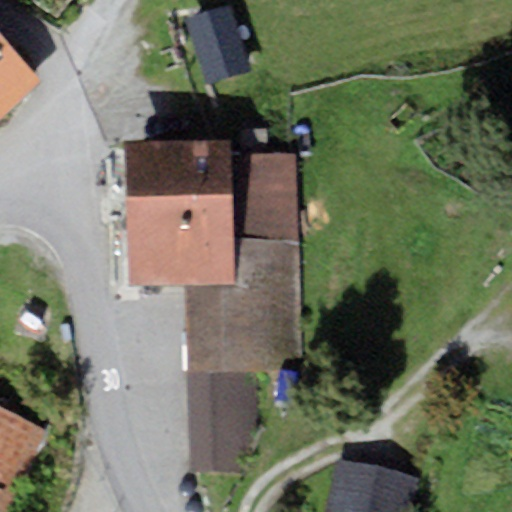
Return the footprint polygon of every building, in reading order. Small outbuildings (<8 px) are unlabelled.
[(230,20),(189,33),(208,95),(249,83),(230,20)] [(0,111),(34,79),(0,44),(0,111)] [(232,159),(125,162),(129,303),(186,302),(237,300),(235,248),(232,164),(232,159)] [(300,162),(232,164),(235,248),(300,243),(300,162)] [(237,300),(186,302),(192,476),(238,474),(259,423),(257,380),(308,375),(300,243),(235,248),(237,300)] [(0,511),(5,511),(45,434),(0,411),(0,511)] [(410,511),(416,487),(327,469),(318,511),(410,511)]
